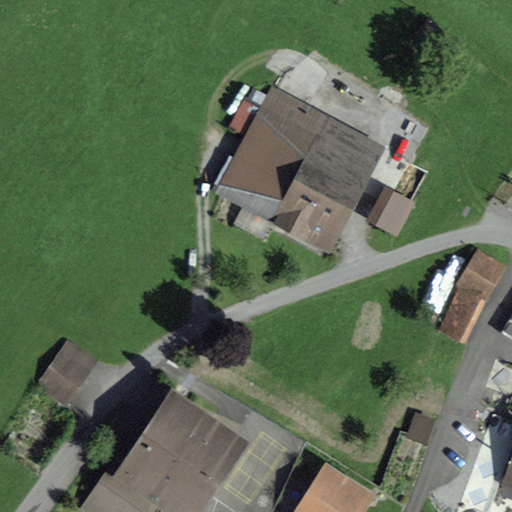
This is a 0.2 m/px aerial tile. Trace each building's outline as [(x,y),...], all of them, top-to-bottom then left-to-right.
[(277,92),(222,191),(277,222),(281,215),(325,239),(375,145),(277,92)] [(397,237),(416,202),(386,186),(367,220),(397,237)] [(476,255),(460,281),(483,294),(493,266),(476,255)] [(511,318),(502,333),(511,339),(511,318)] [(69,344),(41,384),(64,400),(91,359),(69,344)] [(156,416),(143,434),(150,439),(130,470),(120,464),(93,505),(103,511),(132,511),(151,484),(187,507),(231,440),(174,403),(162,421),(156,416)] [(424,440),(431,420),(417,415),(409,435),(424,440)] [(364,495),(328,472),(301,511),(343,511),(348,506),(354,510),(364,495)]
